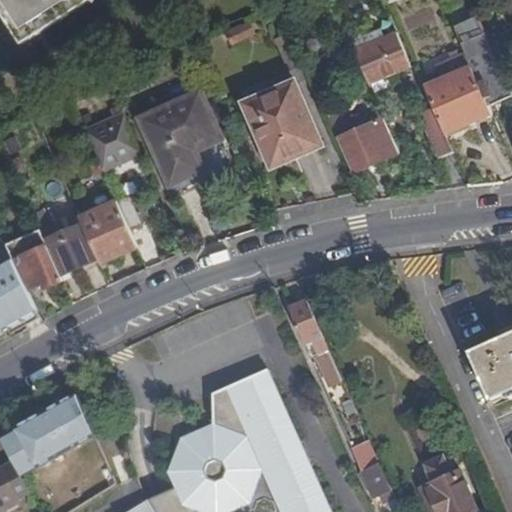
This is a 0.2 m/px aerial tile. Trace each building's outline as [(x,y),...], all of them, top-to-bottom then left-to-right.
[(0,0),(0,10),(19,40),(84,0),(0,0)] [(511,14),(511,0),(500,6),(505,17),(511,14)] [(511,94),(511,92),(480,15),(454,27),(473,71),(487,105),(511,94)] [(249,21),(227,30),(234,46),(256,35),(249,21)] [(396,31),(356,51),(370,84),(412,65),(396,31)] [(468,119),(490,110),(487,105),(473,71),(427,90),(439,117),(446,133),(469,124),(468,119)] [(365,83),(357,86),(360,93),(367,90),(365,83)] [(297,85),(249,106),(273,162),(292,154),(295,161),(324,148),(297,85)] [(202,99),(144,125),(174,190),(201,179),(191,158),(222,144),(202,99)] [(469,124),(492,115),(490,110),(468,119),(469,124)] [(343,116),(331,121),(354,173),(394,157),(379,124),(361,131),(356,133),(350,136),(343,116)] [(441,158),(454,153),(446,133),(439,117),(425,122),(441,158)] [(138,166),(146,162),(127,118),(89,134),(104,170),(134,157),(138,166)] [(276,169),(295,161),(292,154),(273,162),(276,169)] [(112,210),(120,206),(118,201),(113,191),(105,194),(112,210)] [(131,195),(118,201),(120,206),(129,226),(130,230),(143,224),(131,195)] [(42,205),(31,210),(39,226),(45,241),(47,240),(63,274),(94,261),(79,226),(52,238),(47,226),(50,225),(42,205)] [(46,287),(62,280),(45,241),(39,226),(6,241),(13,257),(17,255),(30,283),(42,277),(46,287)] [(101,262),(138,246),(130,230),(129,226),(92,242),(101,262)] [(0,331),(37,310),(14,260),(0,268),(0,331)] [(308,298),(290,305),(306,341),(315,338),(320,351),(318,353),(329,378),(341,372),(308,298)] [(511,332),(467,352),(487,398),(511,387),(511,332)] [(328,511),(262,360),(205,382),(205,389),(205,412),(174,425),(173,425),(159,457),(166,473),(107,511),(169,511),(190,498),(206,504),(239,490),(244,479),(254,458),(277,511),(328,511)] [(21,477),(96,437),(77,394),(0,435),(0,438),(11,459),(21,477)] [(374,445),(356,451),(365,470),(382,462),(374,445)] [(421,483),(433,511),(470,511),(479,508),(461,466),(452,470),(444,452),(424,460),(432,479),(421,483)] [(0,465),(0,468),(4,475),(11,471),(24,493),(29,490),(21,477),(11,459),(0,465)] [(376,496),(394,488),(382,462),(365,470),(376,496)] [(0,506),(24,493),(11,471),(4,475),(0,468),(0,506)]
